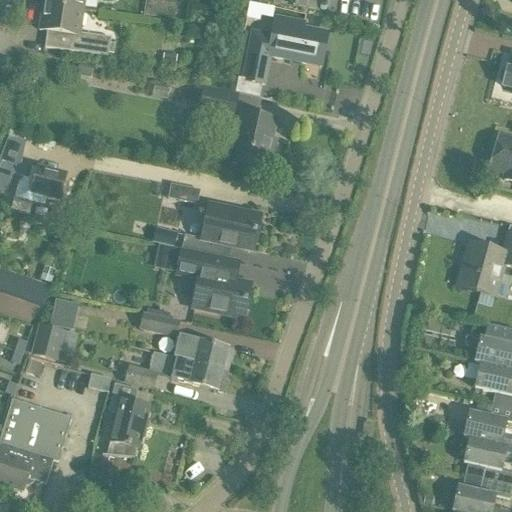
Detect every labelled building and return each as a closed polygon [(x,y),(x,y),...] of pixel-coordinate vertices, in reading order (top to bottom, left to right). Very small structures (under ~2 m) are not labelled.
[(43,0),(43,5),(83,10),(84,0),(43,0)] [(44,48),(45,48),(107,58),(110,38),(79,33),(83,10),(43,5),(39,31),(47,32),(44,48)] [(237,79),(234,95),(237,96),(258,100),(261,85),(262,86),(268,58),(303,65),(304,59),(320,62),(325,35),(301,31),(302,25),(275,19),(274,25),(271,38),(251,34),(242,80),(237,79)] [(163,55),(161,68),(175,70),(177,57),(163,55)] [(511,56),(508,71),(507,70),(506,73),(501,75),(499,83),(503,86),(502,89),(511,91),(511,56)] [(234,95),(204,88),(199,110),(197,118),(213,121),(215,114),(240,119),(230,164),(267,173),(271,155),(268,154),(275,123),(256,118),(257,113),(234,108),(237,96),(234,95)] [(7,139),(0,157),(0,191),(6,193),(13,176),(23,179),(18,183),(14,198),(45,206),(47,199),(57,202),(64,178),(37,171),(19,166),(24,143),(7,139)] [(511,142),(498,139),(489,172),(506,176),(504,183),(511,184),(511,142)] [(168,200),(197,206),(200,192),(171,186),(161,184),(158,197),(168,199),(168,200)] [(257,219),(208,209),(202,242),(183,238),(180,250),(168,247),(168,249),(228,261),(230,249),(250,253),(257,219)] [(456,288),(494,299),(504,267),(511,269),(511,235),(511,236),(505,256),(470,246),(465,263),(464,263),(456,288)] [(45,257),(56,261),(61,250),(49,246),(45,257)] [(168,249),(167,254),(179,256),(176,273),(199,277),(192,310),(242,321),(249,287),(236,284),(240,264),(228,261),(168,249)] [(40,281),(50,284),(54,272),(45,269),(40,281)] [(52,309),(48,327),(72,332),(76,315),(52,309)] [(139,332),(176,339),(179,321),(142,314),(139,332)] [(40,328),(33,355),(56,361),(63,334),(40,328)] [(472,337),(466,339),(464,345),(469,350),(477,351),(474,364),(511,372),(511,334),(486,329),(483,341),(479,340),(480,338),(472,337)] [(19,341),(15,353),(22,355),(26,344),(19,341)] [(182,341),(177,361),(228,374),(233,353),(182,341)] [(15,353),(11,364),(18,367),(22,355),(15,353)] [(177,361),(152,356),(149,369),(172,374),(170,382),(223,394),(228,374),(177,361)] [(494,395),(491,407),(511,411),(511,397),(511,398),(511,396),(511,372),(474,364),(473,365),(479,366),(474,390),(494,395)] [(153,393),(158,375),(128,367),(123,385),(153,393)] [(91,376),(88,389),(107,394),(111,381),(91,376)] [(9,384),(5,395),(12,398),(16,386),(9,384)] [(137,393),(113,387),(107,414),(117,416),(110,444),(113,445),(109,458),(102,458),(102,459),(134,461),(134,460),(133,460),(135,450),(138,451),(147,409),(134,406),(137,393)] [(0,445),(53,461),(53,462),(58,463),(72,419),(12,401),(0,440),(0,445)] [(468,414),(463,438),(511,449),(511,436),(503,434),(506,423),(511,424),(511,411),(491,407),(477,403),(474,415),(468,414)] [(462,466),(470,468),(468,478),(510,488),(511,480),(511,476),(500,473),(502,461),(511,463),(511,449),(463,438),(462,440),(468,441),(462,466)] [(46,485),(53,462),(53,461),(0,445),(0,486),(22,493),(25,485),(27,485),(32,483),(33,481),(46,485)] [(458,490),(456,497),(453,511),(501,511),(500,511),(501,507),(493,506),(495,497),(507,500),(510,488),(468,478),(465,491),(458,490)] [(433,499),(425,497),(423,505),(431,506),(433,499)]
